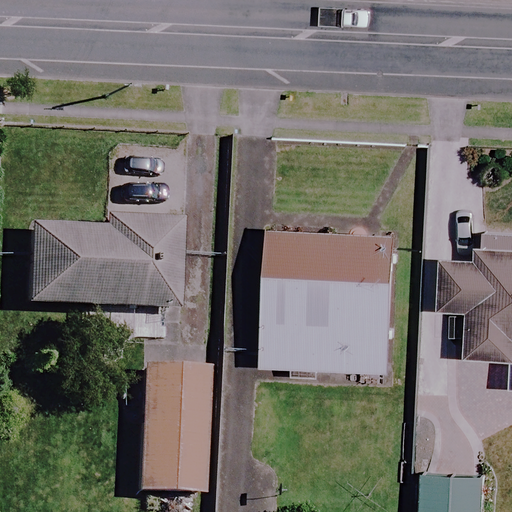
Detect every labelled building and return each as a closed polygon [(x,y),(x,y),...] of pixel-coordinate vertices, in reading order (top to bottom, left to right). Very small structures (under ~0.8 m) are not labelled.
[(178,224),(114,220),(113,228),(27,223),(23,307),(173,315),(178,224)] [(511,244),(489,244),(488,263),(448,262),(447,309),(469,310),(468,359),(511,360),(511,244)] [(397,279),(268,272),(263,364),(392,372),(397,279)] [(134,494),(143,495),(142,511),(188,511),(189,497),(196,498),(203,367),(141,364),(134,494)] [(481,511),(482,477),(422,476),(421,511),(481,511)]
